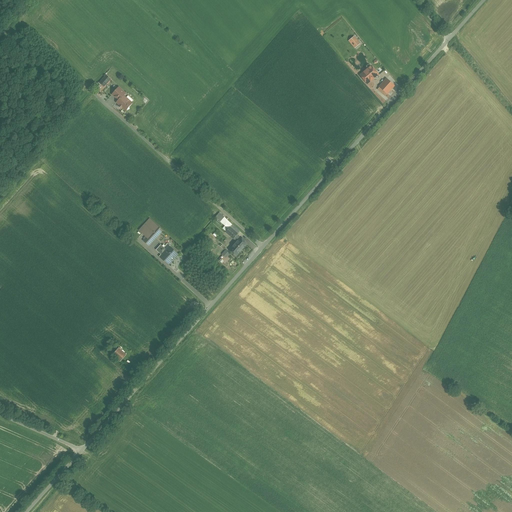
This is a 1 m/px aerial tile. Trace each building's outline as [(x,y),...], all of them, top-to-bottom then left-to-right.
[(349,41),(355,48),(360,44),(354,37),(349,41)] [(371,66),(360,75),(367,84),(378,74),(371,66)] [(106,75),(100,83),(104,87),(111,79),(106,75)] [(387,79),(380,87),(387,93),(394,86),(387,79)] [(113,94),(119,100),(123,95),(123,96),(125,94),(119,88),(113,94)] [(120,105),(119,106),(121,108),(122,107),(126,110),(128,110),(129,108),(129,107),(132,103),(123,96),(123,95),(119,100),(117,102),(120,105)] [(220,214),(215,221),(219,225),(222,223),(228,228),(231,225),(220,214)] [(163,230),(150,219),(139,230),(147,237),(143,241),(149,246),(163,230)] [(240,232),(232,225),(230,227),(238,234),(240,232)] [(238,234),(230,227),(226,232),(233,239),(237,235),(238,234)] [(242,238),(241,239),(237,235),(233,239),(237,242),(230,250),(236,256),(247,244),(245,242),(246,241),(242,238)] [(161,245),(156,250),(161,254),(159,256),(169,265),(178,254),(170,247),(167,250),(161,245)] [(119,349),(114,355),(121,362),(126,355),(119,349)]
